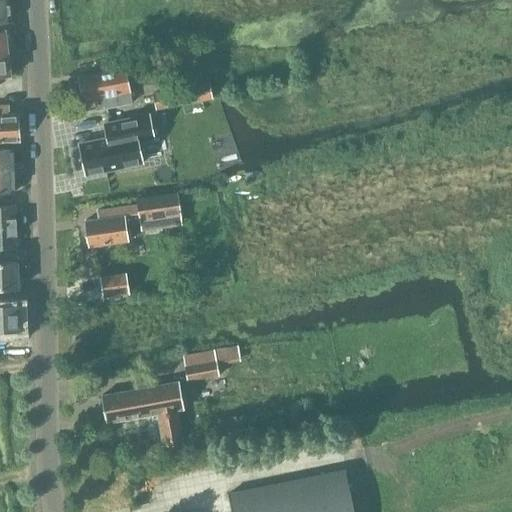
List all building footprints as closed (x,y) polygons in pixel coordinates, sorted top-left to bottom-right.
[(8,0),(0,0),(0,23),(11,22),(8,0)] [(7,53),(0,53),(0,77),(10,76),(9,74),(11,71),(10,65),(8,63),(7,53)] [(94,98),(96,110),(131,103),(124,68),(78,77),(83,101),(94,98)] [(209,82),(174,89),(152,93),(156,109),(212,97),(209,82)] [(8,105),(0,105),(0,142),(20,141),(18,113),(9,114),(8,105)] [(154,138),(149,114),(104,124),(106,138),(79,143),(85,174),(142,163),(138,141),(154,138)] [(0,170),(13,170),(12,149),(0,149),(0,170)] [(13,170),(0,170),(0,192),(14,192),(13,170)] [(97,218),(85,220),(89,246),(128,240),(126,222),(139,220),(180,214),(177,192),(136,198),(137,204),(123,206),(96,210),(97,218)] [(0,227),(16,227),(15,205),(0,206),(0,227)] [(16,227),(0,227),(0,248),(16,248),(16,227)] [(0,263),(0,289),(18,289),(18,263),(0,263)] [(101,273),(105,296),(131,292),(128,269),(101,273)] [(0,331),(20,330),(19,305),(0,305),(0,331)] [(183,356),(187,381),(219,375),(214,351),(183,356)] [(107,422),(151,414),(152,421),(158,420),(163,445),(182,442),(177,410),(183,409),(178,381),(102,395),(107,422)] [(231,511),(353,511),(345,469),(228,494),(231,511)]
